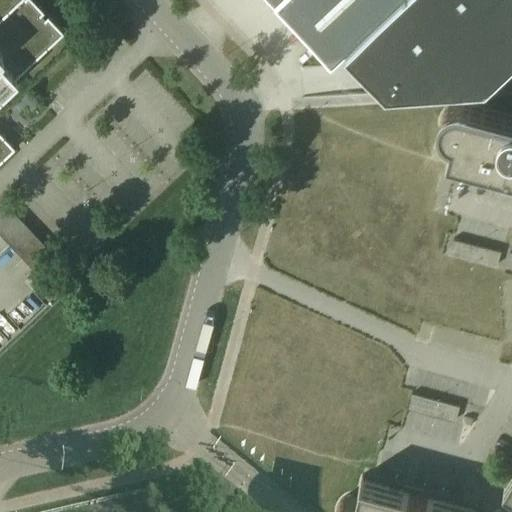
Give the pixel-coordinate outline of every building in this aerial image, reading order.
[(0,131),(0,90),(34,58),(63,31),(47,14),(44,17),(40,12),(43,10),(33,0),(0,0),(0,159),(14,147),(0,131)] [(511,0),(272,0),(277,5),(333,64),(347,50),(356,60),(388,93),(410,92),(487,86),(511,63),(511,0)] [(511,117),(462,104),(460,104),(457,104),(455,104),(453,105),(451,106),(449,107),(447,108),(445,110),(444,112),(443,114),(442,116),(441,118),(441,120),(441,123),(441,125),(442,127),(443,129),(444,131),(445,133),(447,135),(448,136),(450,138),(453,138),(448,156),(511,172),(511,117)] [(4,202),(0,205),(0,231),(32,266),(49,250),(4,202)] [(451,253),(497,265),(501,250),(454,238),(451,253)] [(413,393),(409,407),(456,420),(460,405),(413,393)] [(475,511),(477,508),(362,477),(358,494),(352,494),(348,495),(344,497),(343,498),(342,499),(340,501),(339,504),(338,505),(337,507),(337,509),(337,511),(336,511),(475,511)]
